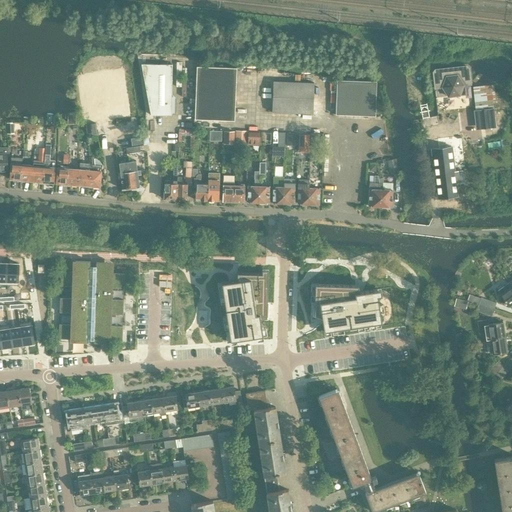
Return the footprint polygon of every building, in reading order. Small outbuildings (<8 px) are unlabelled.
[(141,64),(150,115),(171,116),(172,64),(141,64)] [(193,67),(177,66),(176,106),(191,107),(193,67)] [(442,88),(448,97),(459,96),(463,85),(471,85),(469,68),(466,66),(435,70),(433,72),(435,89),(442,88)] [(194,120),(234,121),(236,68),(196,67),(194,120)] [(120,70),(77,77),(84,121),(128,114),(120,70)] [(337,80),(336,115),(375,117),(376,82),(337,80)] [(272,113),(312,114),(313,83),(273,82),(272,113)] [(493,110),(477,112),(478,128),(492,126),(491,111),(493,111),(493,110)] [(210,131),(210,141),(221,141),(222,132),(210,131)] [(236,132),(236,142),(247,143),(247,132),(247,131),(236,131),(236,132)] [(224,132),(224,144),(234,144),(234,132),(224,132)] [(248,142),(260,143),(260,133),(248,132),(248,142)] [(272,147),(272,156),(285,156),(285,133),(278,133),(278,147),(272,147)] [(295,134),(287,134),(287,144),(295,144),(295,134)] [(300,135),(300,147),(309,147),(309,135),(300,135)] [(130,139),(132,146),(143,144),(142,137),(130,139)] [(126,148),(127,154),(141,151),(140,145),(126,148)] [(464,166),(454,167),(452,147),(431,150),(437,198),(458,196),(456,177),(465,176),(464,166)] [(33,166),(32,181),(43,182),(44,167),(45,153),(46,149),(40,148),(39,161),(33,161),(33,166)] [(44,167),(43,182),(53,183),(55,168),(55,160),(50,160),(51,154),(45,153),(44,167)] [(94,156),(89,157),(90,171),(89,186),(99,187),(101,171),(101,165),(94,165),(94,156)] [(11,164),(9,180),(21,181),(22,165),(23,159),(11,158),(11,164)] [(397,159),(388,161),(391,175),(400,173),(397,159)] [(135,161),(127,162),(130,188),(139,187),(137,175),(140,175),(140,170),(137,171),(135,161)] [(130,188),(127,162),(118,163),(120,172),(118,173),(118,179),(121,178),(122,189),(130,188)] [(164,180),(164,199),(176,200),(177,177),(177,165),(173,164),(173,181),(164,180)] [(22,165),(21,181),(32,181),(33,166),(22,165)] [(57,168),(55,184),(67,184),(68,169),(57,168)] [(68,169),(67,184),(78,185),(79,170),(68,169)] [(192,169),(191,182),(194,182),(193,187),(195,187),(195,200),(198,200),(198,201),(207,201),(207,184),(201,184),(201,178),(201,175),(197,175),(198,169),(192,169)] [(79,170),(78,185),(89,186),(90,171),(79,170)] [(247,202),(258,203),(258,186),(259,174),(259,171),(254,171),(254,179),(254,186),(248,186),(247,202)] [(207,184),(207,201),(215,201),(218,201),(219,184),(219,173),(208,173),(208,184),(207,184)] [(369,183),(368,206),(380,207),(380,190),(379,183),(377,176),(374,175),(374,183),(369,183)] [(222,201),(232,202),(233,186),(233,176),(223,176),(222,201)] [(273,187),(272,203),(283,203),(283,187),(284,179),(284,176),(273,176),(273,187)] [(177,177),(176,200),(186,200),(187,186),(191,186),(191,182),(187,182),(187,184),(181,184),(181,177),(177,177)] [(283,187),(283,203),(294,204),(294,187),(294,179),(284,179),(283,187)] [(298,180),(297,204),(308,204),(308,188),(309,180),(298,180)] [(392,183),(379,183),(380,190),(380,207),(391,207),(392,190),(392,183)] [(233,186),(232,202),(243,202),(244,186),(233,186)] [(258,186),(258,203),(269,203),(269,187),(258,186)] [(308,188),(308,204),(319,205),(319,188),(308,188)] [(93,342),(108,343),(108,341),(122,341),(122,340),(122,327),(123,327),(109,326),(109,314),(123,315),(123,314),(123,301),(124,301),(124,300),(110,300),(110,288),(124,288),(124,274),(111,273),(111,266),(111,262),(96,262),(96,266),(90,266),(90,262),(75,261),(75,272),(61,272),(61,286),(60,286),(74,287),(74,299),(60,298),(60,299),(60,312),(60,313),(73,313),(73,325),(59,324),(59,325),(59,338),(59,339),(73,339),(72,342),(88,342),(88,340),(93,340),(93,342)] [(7,263),(7,285),(18,285),(19,264),(7,263)] [(237,280),(222,282),(230,340),(263,335),(260,318),(267,317),(268,274),(237,273),(237,280)] [(511,304),(511,286),(509,283),(498,291),(500,294),(509,306),(511,304)] [(315,284),(314,315),(320,316),(323,331),(382,322),(377,290),(355,293),(355,286),(315,284)] [(481,298),(479,304),(494,310),(496,303),(481,298)] [(494,310),(479,304),(476,311),(492,317),(494,310)] [(485,333),(486,340),(505,337),(503,322),(492,324),(491,320),(477,322),(479,334),(485,333)] [(31,322),(19,324),(20,327),(23,345),(34,344),(31,322)] [(9,325),(0,326),(0,340),(1,349),(12,347),(9,329),(10,328),(9,325)] [(10,328),(9,329),(12,347),(23,345),(20,327),(10,328)] [(505,337),(486,340),(488,354),(492,353),(492,354),(507,351),(505,337)] [(487,371),(491,377),(503,366),(498,360),(487,371)] [(503,366),(491,377),(496,382),(508,371),(503,366)] [(233,386),(221,388),(223,402),(235,400),(236,404),(242,403),(240,390),(234,391),(233,386)] [(29,387),(18,389),(21,405),(21,410),(32,408),(32,410),(33,410),(29,387)] [(221,388),(209,390),(211,404),(223,402),(221,388)] [(18,389),(7,391),(9,407),(21,405),(18,389)] [(336,389),(318,396),(352,486),(358,484),(359,486),(364,490),(365,492),(372,511),(425,492),(418,473),(418,472),(375,489),(372,482),(377,480),(375,475),(371,477),(338,389),(337,389),(336,389)] [(209,390),(198,392),(200,406),(211,404),(209,390)] [(7,391),(0,391),(0,408),(9,407),(7,391)] [(248,411),(254,410),(268,408),(265,391),(246,393),(248,411)] [(200,406),(198,392),(182,394),(185,412),(185,408),(200,406)] [(175,395),(163,397),(165,411),(177,409),(175,395)] [(163,397),(151,399),(153,413),(161,412),(162,416),(166,415),(165,411),(163,397)] [(151,399),(139,401),(141,415),(153,413),(151,399)] [(141,415),(139,401),(127,403),(130,421),(142,419),(141,415)] [(116,405),(103,406),(106,425),(124,422),(122,410),(116,410),(116,405)] [(103,406),(92,408),(94,422),(100,421),(101,426),(106,425),(103,406)] [(264,476),(277,474),(286,473),(283,459),(286,458),(285,453),(283,453),(278,426),(281,426),(280,420),(278,421),(275,407),(268,408),(254,410),(264,476)] [(92,408),(80,410),(83,429),(88,428),(87,423),(94,422),(92,408)] [(83,429),(80,410),(68,412),(70,426),(71,431),(83,429)] [(201,421),(202,424),(203,432),(214,430),(213,419),(201,421)] [(230,431),(217,433),(220,447),(232,445),(230,431)] [(145,440),(144,433),(133,435),(134,442),(145,440)] [(212,434),(206,435),(208,448),(214,447),(212,434)] [(37,438),(21,440),(23,452),(39,449),(37,438)] [(190,450),(188,438),(182,439),(183,446),(184,451),(190,450)] [(86,449),(85,442),(73,444),(74,451),(86,449)] [(121,448),(124,463),(130,462),(128,447),(121,448)] [(24,459),(19,460),(20,464),(25,463),(41,461),(39,449),(23,452),(24,459)] [(105,451),(98,452),(99,459),(106,458),(111,457),(110,450),(105,451)] [(88,461),(86,454),(74,455),(75,463),(88,461)] [(511,511),(511,456),(497,459),(505,511),(511,511)] [(41,461),(25,463),(27,475),(43,472),(41,461)] [(161,463),(149,465),(150,470),(152,484),(157,483),(164,482),(162,468),(161,463)] [(186,465),(174,466),(176,480),(181,479),(188,478),(186,465)] [(174,466),(162,468),(164,482),(171,481),(176,480),(174,466)] [(236,468),(223,470),(224,476),(237,474),(236,468)] [(118,470),(113,471),(114,476),(116,489),(121,489),(128,488),(126,474),(119,475),(118,470)] [(150,470),(138,472),(140,486),(147,485),(152,484),(150,470)] [(101,471),(90,473),(90,475),(93,493),(98,492),(104,491),(102,477),(101,471)] [(43,472),(27,475),(28,486),(44,484),(43,472)] [(90,475),(78,476),(80,495),(88,494),(93,493),(90,475)] [(114,476),(102,477),(104,491),(111,490),(116,489),(114,476)] [(44,484),(28,486),(30,498),(46,495),(44,484)] [(279,491),(267,493),(269,511),(291,511),(291,509),(294,509),(293,503),(290,503),(288,490),(279,491)] [(30,498),(23,499),(25,510),(32,509),(48,507),(46,495),(30,498)] [(214,511),(213,501),(191,504),(192,511),(214,511)]
